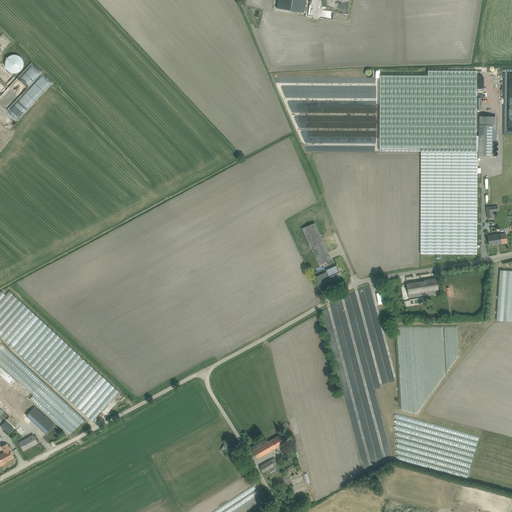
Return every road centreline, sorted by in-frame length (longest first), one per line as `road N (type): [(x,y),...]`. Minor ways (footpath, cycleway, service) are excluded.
road 1 (unclassified): [(208,373),(360,281),(511,255)]
road 2 (unclassified): [(0,477),(208,373)]
road 3 (unclassified): [(281,511),(209,390),(208,373)]
